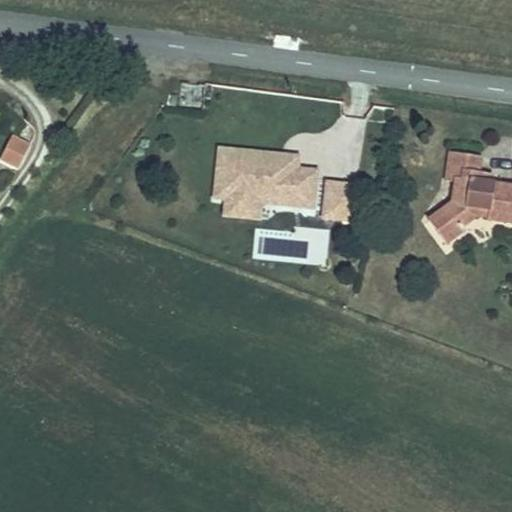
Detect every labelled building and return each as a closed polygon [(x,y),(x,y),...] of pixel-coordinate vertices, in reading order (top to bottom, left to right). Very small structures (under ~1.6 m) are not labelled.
[(9,161),(26,170),(38,148),(21,139),(9,161)] [(511,182),(501,181),(482,178),(483,163),(485,151),(454,146),(451,173),(463,175),(460,197),(435,215),(452,239),(468,227),(467,223),(478,214),(479,205),(492,207),(491,216),(511,218),(511,182)] [(292,204),(294,191),(289,185),(290,174),(296,169),(297,156),(219,149),(214,196),(227,198),(228,198),(236,191),(253,192),(259,201),(260,201),(292,204)] [(501,181),(503,165),(483,163),(482,178),(501,181)] [(313,206),(316,171),(296,169),(290,174),(289,185),(294,191),(292,204),(313,206)] [(325,182),(322,224),(358,225),(360,184),(325,182)] [(259,217),(260,201),(259,201),(253,192),(236,191),(228,198),(227,198),(225,214),(259,217)] [(491,216),(492,207),(479,205),(478,214),(491,216)]
